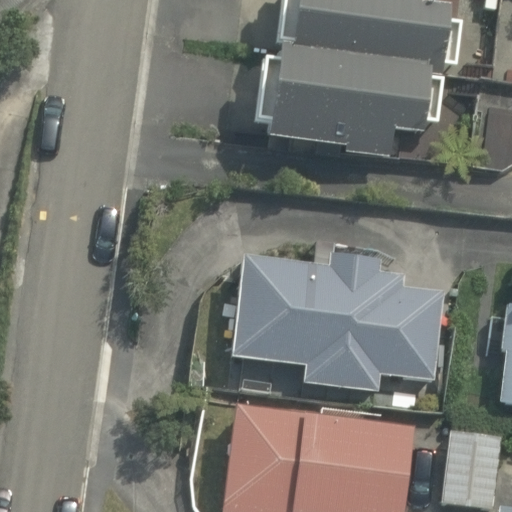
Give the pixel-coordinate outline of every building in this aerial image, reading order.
[(289,0),(284,41),(272,40),(260,128),(329,137),(327,154),(381,161),(386,124),(409,127),(418,59),(429,61),(437,2),(418,0),(289,0)] [(428,379),(435,287),(405,285),(406,260),(239,247),(231,356),(301,362),(299,386),(377,392),(378,375),(428,379)] [(511,403),(511,281),(509,309),(487,307),(483,353),(499,354),(495,402),(511,403)] [(209,511),(287,511),(288,507),(329,511),(401,511),(412,424),(223,402),(209,511)] [(440,427),(436,498),(490,501),(495,431),(440,427)]
